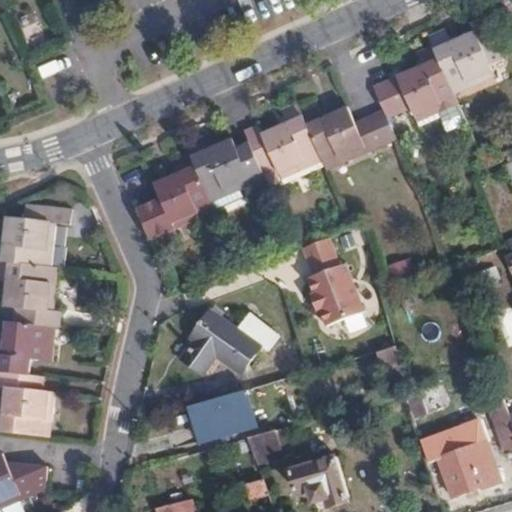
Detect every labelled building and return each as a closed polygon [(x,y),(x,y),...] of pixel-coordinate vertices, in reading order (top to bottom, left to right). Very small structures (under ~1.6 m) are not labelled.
[(511,0),(500,0),(511,19),(511,0)] [(453,89),(494,71),(492,65),(506,59),(487,17),(473,23),(477,32),(452,43),(446,29),(429,36),(434,46),(450,83),(453,89)] [(414,109),(417,117),(457,99),(456,95),(453,89),(450,83),(434,46),(419,53),(424,66),(398,77),(375,88),(385,111),(389,120),(414,109)] [(453,89),(456,95),(497,77),(494,71),(453,89)] [(420,123),(460,105),(457,99),(417,117),(420,123)] [(302,113),(298,103),(284,109),(289,123),(264,134),(260,125),(246,131),(251,143),(265,175),(279,168),(281,174),(321,156),(302,113)] [(398,140),(389,120),(385,111),(356,124),(349,108),(324,118),(319,105),(302,113),(321,156),(324,162),(325,166),(367,147),(370,153),(398,140)] [(265,175),(251,143),(237,149),(233,140),(210,150),(203,137),(187,145),(190,153),(210,198),(252,180),(254,185),(257,192),(270,186),(265,175)] [(328,171),(370,153),(367,147),(325,166),(328,171)] [(162,199),(138,210),(151,240),(156,238),(177,229),(178,228),(175,223),(214,206),(212,203),(210,198),(190,153),(175,160),(181,173),(155,185),(162,199)] [(284,180),(324,162),(321,156),(281,174),(284,180)] [(212,203),(254,185),(252,180),(210,198),(212,203)] [(0,241),(0,262),(45,267),(50,223),(57,224),(72,225),(74,211),(26,206),(24,220),(8,218),(6,237),(0,241)] [(178,228),(216,212),(214,206),(175,223),(178,228)] [(52,267),(57,224),(50,223),(45,267),(52,267)] [(180,236),(177,229),(156,238),(158,245),(180,236)] [(45,267),(0,262),(0,279),(8,288),(5,308),(16,309),(14,323),(56,328),(60,328),(62,313),(55,313),(49,312),(53,268),(52,267),(45,267)] [(55,313),(60,269),(53,268),(49,312),(55,313)] [(231,330),(208,313),(191,338),(194,341),(181,360),(200,373),(213,354),(239,372),(265,336),(239,318),(231,330)] [(0,372),(31,376),(33,360),(53,361),(56,328),(14,323),(7,323),(3,356),(0,356),(0,372)] [(362,347),(355,324),(334,330),(342,354),(362,347)] [(404,375),(396,348),(373,354),(380,381),(404,375)] [(0,432),(45,438),(50,394),(44,393),(46,378),(31,376),(0,372),(0,388),(6,390),(5,407),(0,412),(0,432)] [(245,392),(192,408),(202,444),(256,428),(245,392)] [(45,438),(51,438),(56,394),(50,394),(45,438)] [(475,424),(463,428),(469,448),(487,442),(481,427),(475,424)] [(421,441),(429,464),(439,460),(453,499),(485,488),(486,490),(504,484),(488,442),(487,442),(469,448),(463,428),(462,426),(421,441)] [(279,438),(276,431),(250,439),(258,464),(284,457),(279,438)] [(510,461),(511,460),(511,432),(501,436),(510,461)] [(288,435),(279,438),(284,457),(293,454),(288,435)] [(24,502),(48,492),(51,468),(10,464),(6,455),(0,457),(0,504),(22,495),(24,502)] [(351,501),(336,459),(290,472),(297,496),(309,493),(313,505),(326,500),(329,509),(351,501)] [(249,501),(269,495),(265,481),(245,488),(249,501)] [(0,511),(24,502),(22,495),(0,504),(0,511)] [(155,511),(196,511),(192,500),(155,510),(155,511)]
